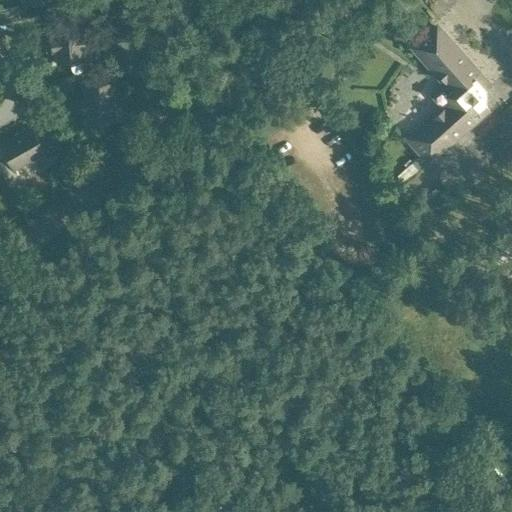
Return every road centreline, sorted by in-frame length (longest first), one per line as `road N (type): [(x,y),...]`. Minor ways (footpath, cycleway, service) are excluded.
road 1 (unclassified): [(0,269),(353,0)]
road 2 (unknown): [(295,124),(341,177),(372,181),(398,170),(511,78)]
